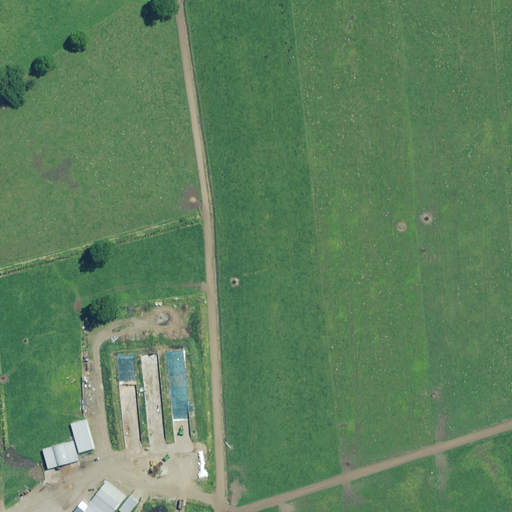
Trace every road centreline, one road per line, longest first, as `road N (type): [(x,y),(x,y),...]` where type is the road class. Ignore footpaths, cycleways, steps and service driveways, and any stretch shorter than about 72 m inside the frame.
road 1 (track): [(233,511),(215,204),(180,0)]
road 2 (track): [(236,511),(511,422)]
